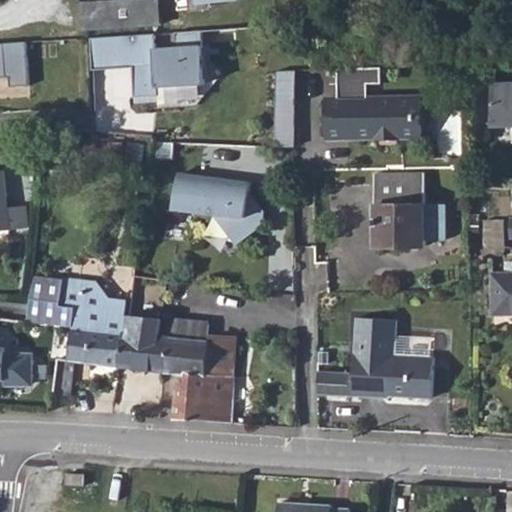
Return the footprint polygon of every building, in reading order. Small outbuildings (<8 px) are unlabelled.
[(112,0),(83,2),(84,29),(159,23),(158,0),(112,0)] [(154,34),(88,35),(91,69),(134,67),(134,94),(159,92),(157,84),(205,80),(201,29),(174,32),(175,42),(154,44),(154,34)] [(25,42),(0,42),(0,77),(10,76),(11,85),(29,83),(25,42)] [(373,68),(328,70),(329,86),(373,84),(373,68)] [(268,99),(269,103),(269,146),(279,146),(290,146),(289,102),(290,71),(268,71),(268,99)] [(511,80),(490,81),(491,125),(511,125),(511,142),(511,80)] [(413,97),(318,100),(319,140),(368,139),(379,126),(392,138),(414,137),(413,97)] [(70,153),(121,155),(121,140),(70,138),(70,153)] [(0,169),(0,228),(28,225),(25,204),(8,206),(4,169),(0,169)] [(375,172),(375,244),(424,243),(424,238),(444,238),(444,203),(424,203),(424,171),(375,172)] [(243,180),(171,172),(167,206),(207,211),(231,241),(258,220),(258,211),(242,190),(243,180)] [(488,245),(507,245),(507,219),(488,219),(488,245)] [(511,270),(493,271),(495,312),(511,311),(511,270)] [(63,323),(121,329),(123,313),(124,307),(125,297),(104,295),(87,275),(60,271),(59,278),(29,275),(25,300),(22,319),(63,323)] [(121,329),(117,363),(165,368),(166,335),(154,333),(156,311),(124,307),(123,313),(121,329)] [(398,318),(359,316),(356,373),(335,372),(334,394),(392,396),(392,394),(435,396),(437,356),(397,354),(398,318)] [(67,358),(75,358),(117,363),(121,329),(63,323),(63,330),(69,331),(67,358)] [(234,342),(204,339),(166,335),(165,368),(177,369),(173,417),(232,422),(234,374),(234,348),(234,342)] [(0,378),(4,379),(4,385),(27,385),(36,376),(35,360),(27,351),(6,351),(6,346),(0,345),(0,378)] [(55,391),(70,394),(75,358),(67,358),(59,356),(55,391)] [(334,394),(335,372),(316,371),(316,393),(334,394)] [(96,501),(109,501),(110,491),(97,490),(96,501)] [(330,505),(288,503),(278,503),(277,511),(348,511),(349,510),(331,508),(330,505)]
